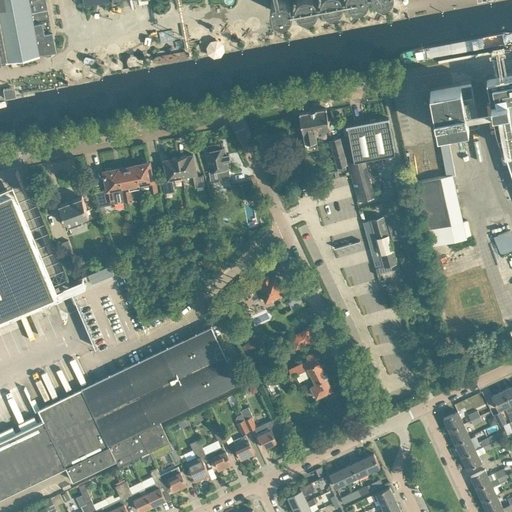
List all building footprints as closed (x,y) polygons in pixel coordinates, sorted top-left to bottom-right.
[(0,0),(0,57),(4,57),(36,51),(54,47),(45,0),(0,0)] [(271,0),(272,0),(271,1),(271,3),(271,4),(272,6),(272,7),(273,8),(273,9),(274,10),(275,11),(276,12),(277,12),(278,13),(279,14),(281,14),(282,14),(283,14),(284,14),(286,13),(287,13),(288,12),(289,12),(290,11),(291,10),(292,9),(292,8),(293,8),(293,6),(293,5),(294,4),(294,3),(294,2),(293,0),(271,0)] [(296,0),(297,0),(297,2),(298,3),(299,5),(300,6),(301,6),(301,7),(303,8),(304,8),(305,9),(306,9),(307,9),(309,9),(311,9),(312,8),(313,8),(314,7),(316,6),(317,5),(318,3),(318,2),(319,0),(318,0),(296,0)] [(109,14),(117,13),(116,2),(108,3),(109,14)] [(511,72),(487,77),(489,87),(506,154),(511,172),(511,72)] [(479,122),(473,90),(471,80),(430,88),(447,174),(417,181),(419,191),(431,245),(453,240),(467,237),(453,174),(456,174),(448,129),(470,125),(469,123),(479,122)] [(5,98),(15,96),(13,87),(3,89),(5,98)] [(326,108),(300,113),(306,149),(318,147),(315,131),(330,128),(326,108)] [(348,125),(347,125),(347,126),(348,125),(354,161),(363,158),(363,159),(395,153),(388,118),(389,118),(389,117),(388,117),(348,125)] [(340,137),(330,140),(338,170),(346,168),(345,164),(347,163),(347,162),(344,150),(344,149),(340,137)] [(220,179),(221,179),(231,177),(227,160),(230,159),(229,153),(226,154),(223,141),(210,144),(211,149),(206,150),(210,171),(217,169),(220,179)] [(205,185),(205,184),(203,174),(197,175),(193,154),(187,155),(187,154),(179,156),(182,175),(193,173),(195,186),(205,185)] [(172,177),(182,175),(179,156),(170,157),(170,158),(164,159),(168,176),(162,177),(165,192),(175,190),(172,177)] [(359,200),(365,198),(374,196),(363,158),(354,161),(349,162),(355,183),(354,183),(359,200)] [(158,191),(158,189),(156,179),(153,180),(149,161),(135,164),(135,165),(139,188),(150,186),(151,192),(158,191)] [(130,190),(139,188),(135,165),(121,167),(119,168),(125,201),(132,200),(130,190)] [(125,201),(119,168),(119,167),(104,170),(108,188),(95,191),(100,206),(125,201)] [(326,224),(359,216),(348,174),(324,180),(327,194),(334,192),(335,199),(324,202),(324,203),(320,204),(326,224)] [(0,316),(52,295),(54,299),(75,290),(72,283),(69,284),(55,290),(34,239),(11,185),(0,189),(0,316)] [(297,199),(311,195),(309,187),(294,191),(295,192),(284,195),(287,206),(298,203),(297,199)] [(89,214),(86,205),(82,195),(59,204),(66,223),(67,223),(69,226),(93,217),(91,213),(89,214)] [(404,219),(403,214),(400,205),(389,208),(391,216),(386,217),(392,237),(393,240),(399,238),(397,233),(407,230),(406,228),(410,227),(407,218),(404,219)] [(400,266),(393,240),(392,237),(386,217),(385,215),(371,219),(364,221),(363,221),(376,266),(378,275),(379,275),(378,272),(391,269),(400,266)] [(299,226),(318,269),(326,266),(308,222),(299,226)] [(511,234),(509,228),(492,235),(500,253),(511,247),(511,234)] [(61,242),(67,257),(74,254),(69,240),(61,242)] [(230,255),(234,251),(230,245),(225,249),(230,255)] [(227,261),(220,254),(217,252),(202,260),(207,265),(214,273),(227,261)] [(266,299),(277,294),(287,290),(282,281),(279,283),(275,275),(269,278),(268,274),(257,279),(257,280),(240,288),(245,297),(245,298),(253,295),(262,290),(266,299)] [(83,278),(72,283),(75,290),(86,285),(83,278)] [(423,278),(418,286),(427,292),(433,284),(423,278)] [(160,421),(168,417),(244,380),(237,366),(232,369),(211,326),(40,408),(44,418),(0,439),(0,497),(67,466),(73,480),(116,460),(119,466),(170,441),(160,421)] [(289,336),(295,348),(313,339),(307,327),(289,336)] [(256,337),(245,343),(245,344),(242,346),(246,354),(261,346),(256,337)] [(300,380),(312,375),(316,383),(311,385),(317,396),(333,389),(315,351),(306,355),(308,359),(289,368),(293,376),(292,374),(296,373),(300,380)] [(263,370),(260,363),(254,366),(257,373),(263,370)] [(266,384),(277,379),(274,373),(264,378),(264,379),(262,380),(264,383),(266,382),(266,384)] [(249,387),(252,392),(257,389),(255,384),(249,387)] [(511,405),(511,403),(504,389),(492,395),(499,409),(505,406),(508,412),(511,410),(511,405)] [(463,409),(465,414),(473,410),(470,405),(463,409)] [(480,415),(489,411),(486,405),(468,414),(471,419),(480,415)] [(204,418),(199,410),(193,413),(197,421),(204,418)] [(461,417),(458,411),(444,417),(449,429),(464,423),(471,419),(468,414),(461,417)] [(494,414),(499,425),(506,422),(501,411),(494,414)] [(245,419),(245,418),(243,413),(239,414),(242,420),(237,422),(242,433),(250,430),(245,419)] [(20,427),(36,421),(34,415),(18,422),(20,427)] [(257,427),(252,416),(251,415),(248,417),(245,418),(245,419),(250,430),(257,427)] [(473,425),(482,421),(480,415),(471,419),(473,425)] [(188,417),(181,420),(184,426),(191,423),(188,417)] [(455,442),(470,436),(467,429),(464,423),(449,429),(455,442)] [(277,441),(273,432),(269,424),(256,430),(264,447),(277,441)] [(0,436),(15,432),(13,426),(0,430),(0,436)] [(215,433),(220,444),(227,441),(222,430),(215,433)] [(254,452),(250,443),(246,434),(239,437),(228,442),(232,450),(237,448),(241,458),(254,452)] [(483,446),(492,441),(491,439),(495,438),(493,435),(490,437),(490,436),(481,440),(483,446)] [(462,456),(476,449),(470,436),(455,442),(462,456)] [(203,446),(206,451),(220,444),(218,439),(203,446)] [(483,446),(486,451),(495,447),(492,441),(483,446)] [(182,461),(175,446),(174,447),(172,442),(166,444),(175,464),(182,461)] [(206,453),(201,443),(193,447),(197,457),(194,458),(188,461),(196,479),(209,473),(203,460),(208,458),(206,453)] [(232,462),(228,453),(224,445),(206,453),(208,458),(210,461),(214,459),(219,469),(232,462)] [(482,461),(479,455),(486,451),(483,446),(476,449),(462,456),(467,468),(482,461)] [(369,471),(380,466),(374,452),(363,458),(369,471)] [(150,453),(143,456),(146,464),(154,460),(150,453)] [(372,477),(369,471),(363,458),(352,463),(358,476),(363,474),(365,480),(372,477)] [(347,481),(358,476),(352,463),(341,468),(347,481)] [(187,484),(182,475),(178,466),(160,474),(165,484),(170,481),(174,490),(187,484)] [(510,469),(508,466),(495,472),(498,477),(507,473),(511,471),(510,469)] [(165,484),(160,474),(157,467),(151,470),(154,478),(150,484),(145,487),(147,492),(153,505),(166,499),(160,486),(165,484)] [(336,487),(347,481),(341,468),(330,473),(336,487)] [(476,487),(498,477),(495,472),(488,475),(485,468),(471,475),(476,487)] [(509,478),(507,473),(498,477),(500,483),(510,478),(509,478)] [(90,481),(97,478),(96,475),(78,484),(85,501),(86,503),(90,511),(112,511),(111,508),(109,504),(103,507),(103,506),(97,509),(85,483),(90,481)] [(497,494),(493,486),(500,483),(498,477),(476,487),(482,500),(497,494)] [(125,481),(125,478),(120,481),(121,483),(129,500),(134,498),(140,511),(153,505),(147,492),(145,487),(132,493),(126,480),(125,481)] [(374,482),(377,488),(383,485),(380,479),(374,482)] [(315,489),(312,481),(299,487),(301,490),(288,496),(294,507),(307,501),(307,500),(304,494),(315,489)] [(366,492),(377,488),(374,482),(367,484),(369,487),(365,489),(366,492)] [(128,511),(124,503),(129,500),(121,483),(115,485),(121,498),(115,501),(109,504),(111,508),(112,511),(128,511)] [(381,503),(395,497),(389,486),(373,494),(375,499),(379,498),(381,503)] [(352,491),(355,498),(361,495),(358,488),(352,491)] [(67,491),(62,493),(65,500),(70,498),(67,491)] [(344,503),(355,498),(352,491),(341,497),(344,503)] [(487,511),(491,511),(503,507),(497,494),(482,500),(487,511)] [(57,511),(51,497),(43,500),(47,510),(48,511),(57,511)] [(314,497),(307,500),(307,501),(294,507),(295,511),(312,511),(313,511),(312,511),(310,505),(316,502),(314,497)] [(381,511),(390,511),(400,508),(395,497),(381,503),(384,508),(380,510),(381,511)] [(335,507),(340,505),(338,499),(332,502),(335,507)] [(90,511),(86,503),(81,505),(83,509),(77,511),(76,511),(90,511)]
